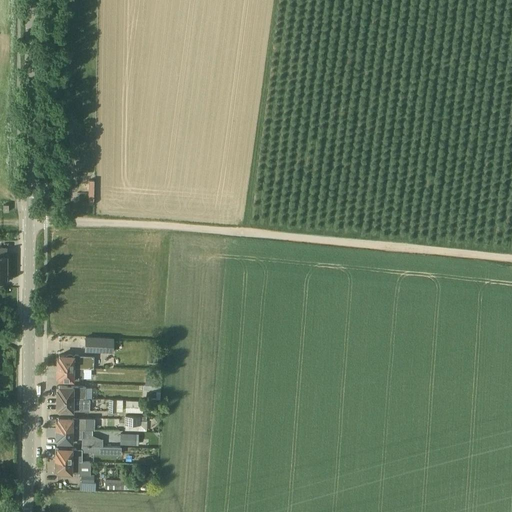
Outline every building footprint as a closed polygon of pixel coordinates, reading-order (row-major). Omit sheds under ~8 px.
[(106,347),(107,338),(85,337),(85,352),(106,352),(106,347)] [(57,358),(57,367),(82,367),(82,368),(83,368),(92,368),(93,356),(83,356),(73,355),(59,355),(59,358),(57,358)] [(82,367),(57,367),(57,376),(59,376),(59,379),(78,379),(78,377),(83,377),(83,371),(82,371),(82,368),(82,367)] [(155,375),(146,375),(145,385),(155,385),(155,375)] [(143,385),(143,391),(156,392),(156,395),(160,395),(160,386),(143,385)] [(57,389),(56,398),(80,398),(85,398),(86,386),(59,386),(59,389),(57,389)] [(80,398),(56,398),(56,407),(58,407),(58,410),(89,410),(88,410),(88,399),(89,399),(89,398),(85,398),(80,398)] [(116,412),(116,411),(117,399),(109,399),(109,412),(116,412)] [(142,401),(126,400),(126,412),(141,413),(142,401)] [(139,425),(139,421),(139,416),(125,416),(124,425),(139,425)] [(56,429),(82,430),(84,430),(85,418),(58,417),(58,420),(56,420),(56,429)] [(76,441),(82,441),(82,430),(56,429),(56,438),(58,438),(58,441),(72,441),(76,441)] [(134,445),(134,433),(120,433),(120,444),(134,445)] [(94,445),(93,445),(93,454),(121,455),(121,446),(102,446),(94,445)] [(55,460),(80,460),(81,450),(76,451),(76,448),(72,448),(58,448),(57,451),(55,451),(55,460)] [(80,460),(55,460),(55,468),(57,469),(57,472),(89,473),(90,462),(81,461),(81,460),(80,460)] [(123,481),(105,480),(105,488),(123,489),(123,481)]
